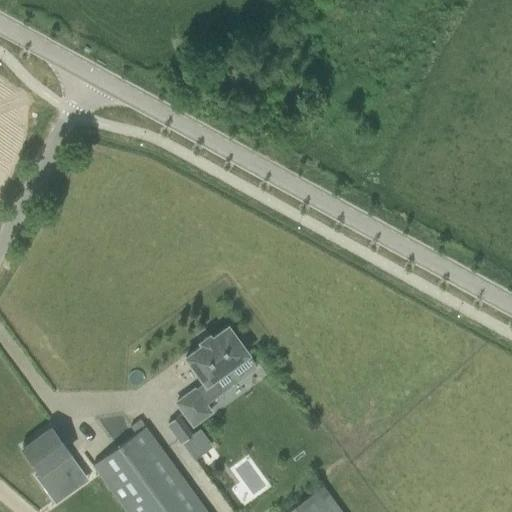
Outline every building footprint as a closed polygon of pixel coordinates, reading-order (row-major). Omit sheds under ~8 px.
[(213,379),(247,354),(244,351),(247,348),(240,339),(237,342),(226,327),(210,339),(208,336),(199,342),(201,345),(184,357),(204,384),(194,391),(193,390),(175,403),(192,425),(209,412),(203,404),(221,390),(213,379)] [(176,416),(167,423),(180,442),(190,435),(176,416)] [(112,493),(126,511),(205,511),(156,443),(144,427),(94,465),(99,471),(74,488),(89,509),(112,493)] [(70,481),(61,470),(74,460),(68,453),(62,444),(50,428),(22,449),(40,474),(40,473),(54,493),(70,481)] [(339,511),(322,489),(290,511),(339,511)]
